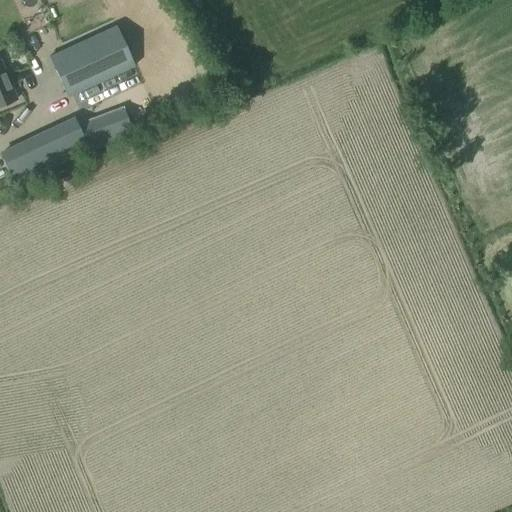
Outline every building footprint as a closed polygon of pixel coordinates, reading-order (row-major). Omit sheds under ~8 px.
[(114,30),(52,60),(70,97),(132,68),(114,30)] [(0,124),(36,109),(19,71),(0,79),(0,124)] [(151,107),(143,111),(151,128),(160,124),(151,107)] [(122,113),(99,124),(108,144),(131,134),(122,113)] [(0,156),(14,186),(87,151),(73,121),(0,154),(0,156)]
